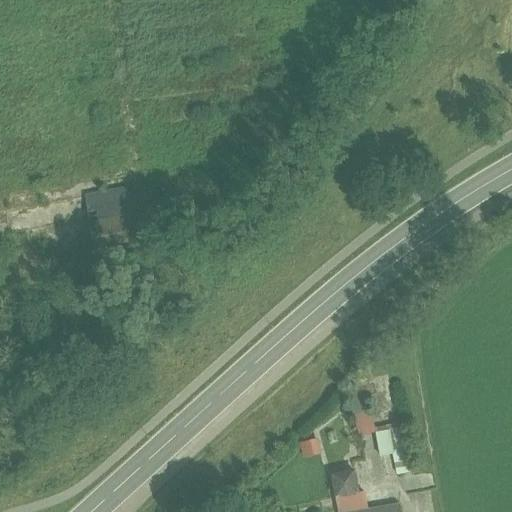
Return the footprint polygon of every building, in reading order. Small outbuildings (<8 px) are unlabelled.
[(86,194),(90,222),(97,221),(102,254),(155,245),(146,192),(127,195),(125,187),(86,194)] [(347,390),(364,386),(374,383),(369,363),(348,389),(347,390)] [(354,416),(370,411),(364,386),(347,390),(354,416)] [(375,428),(376,433),(389,430),(403,427),(402,423),(375,428)] [(403,427),(389,430),(394,454),(398,475),(412,472),(403,427)] [(389,430),(376,433),(381,457),(394,454),(389,430)] [(304,458),(321,454),(317,439),(301,443),(304,458)] [(331,475),(336,499),(360,494),(356,469),(331,475)]
